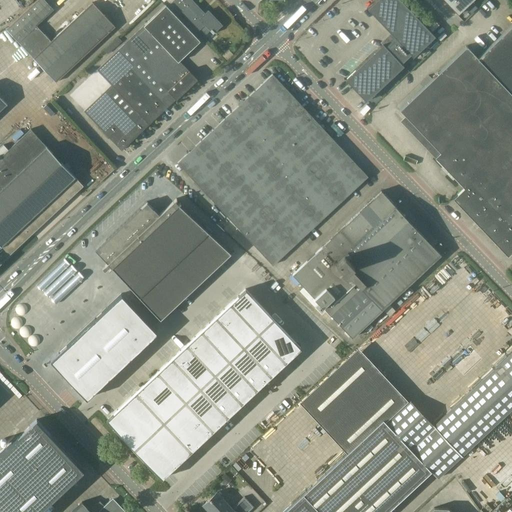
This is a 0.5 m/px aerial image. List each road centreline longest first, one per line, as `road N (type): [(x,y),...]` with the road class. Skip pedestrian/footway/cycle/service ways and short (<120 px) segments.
road 1 (primary): [(0,296),(272,41)]
road 2 (unclassified): [(511,293),(272,41)]
road 3 (tertiary): [(155,511),(0,347)]
